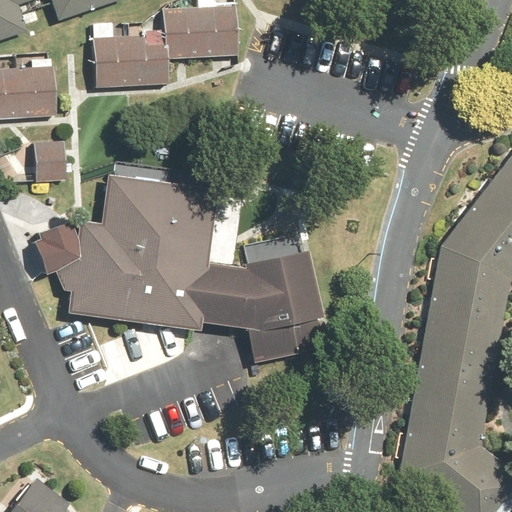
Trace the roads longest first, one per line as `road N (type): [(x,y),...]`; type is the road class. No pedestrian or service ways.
road 1 (residential): [(431,122),(387,284),(364,463)]
road 2 (residential): [(253,74),(431,122)]
road 3 (residential): [(69,413),(228,357)]
road 4 (residential): [(69,413),(0,264)]
road 5 (residential): [(491,0),(431,122)]
road 6 (residential): [(247,498),(187,504),(149,494),(126,476)]
road 7 (residential): [(364,463),(247,498)]
